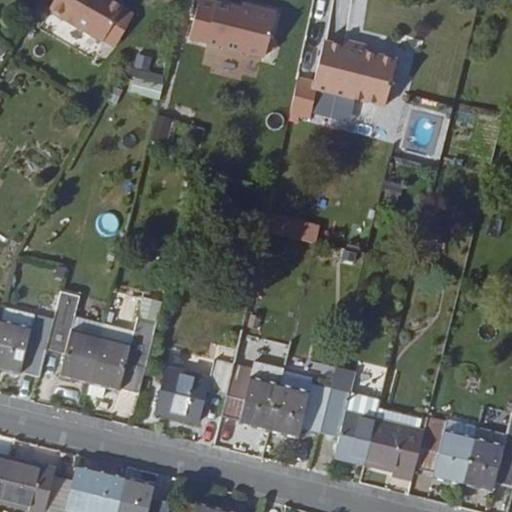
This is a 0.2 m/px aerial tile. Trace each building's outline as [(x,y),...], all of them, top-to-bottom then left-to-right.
[(39,0),(34,10),(89,40),(108,6),(97,0),(39,0)] [(211,46),(210,50),(214,50),(224,8),(192,0),(188,0),(178,37),(211,46)] [(239,16),(241,8),(232,5),(230,9),(230,14),(239,16)] [(100,47),(120,12),(108,6),(89,40),(100,47)] [(239,16),(230,14),(230,9),(224,8),(214,50),(231,55),(231,51),(253,57),(254,53),(263,48),(257,40),(264,13),(241,8),(239,16)] [(384,62),(353,55),(332,50),(312,45),(301,85),(286,81),(278,116),(299,120),(304,94),(373,110),(384,62)] [(333,45),(332,50),(353,55),(354,49),(333,45)] [(130,93),(159,98),(162,82),(132,78),(130,93)] [(65,317),(45,312),(43,318),(37,342),(57,347),(51,375),(79,381),(90,338),(61,331),(65,317)] [(0,369),(29,376),(37,342),(43,318),(24,314),(20,328),(0,323),(0,369)] [(90,337),(90,338),(79,381),(128,394),(146,321),(127,316),(123,331),(119,344),(90,337)] [(123,331),(93,324),(90,337),(119,344),(123,331)] [(215,395),(223,365),(204,360),(199,379),(156,368),(145,411),(188,421),(196,391),(215,395)] [(223,365),(215,395),(210,417),(260,429),(270,387),(241,380),(243,369),(223,365)] [(311,431),(321,389),(301,384),(298,394),(270,387),(260,429),(288,436),(290,427),(311,431)] [(326,455),(354,462),(365,420),(370,400),(321,389),(311,431),(330,435),(326,455)] [(425,474),(453,481),(464,438),(435,431),(439,417),(419,412),(414,432),(405,465),(426,470),(425,474)] [(439,417),(435,431),(464,438),(468,424),(439,417)] [(405,465),(414,432),(365,420),(354,462),(384,470),(383,474),(402,478),(405,465)] [(485,481),(504,485),(506,477),(511,452),(511,435),(497,431),(494,445),(464,438),(453,481),(483,488),(485,481)] [(43,473),(45,468),(0,458),(0,457),(0,502),(34,511),(36,505),(43,473)] [(55,509),(66,511),(105,511),(114,477),(86,470),(83,483),(63,478),(55,509)] [(36,505),(55,509),(63,478),(43,473),(36,505)] [(156,511),(159,501),(141,497),(143,485),(114,477),(105,511),(156,511)] [(226,511),(186,503),(183,511),(226,511)]
